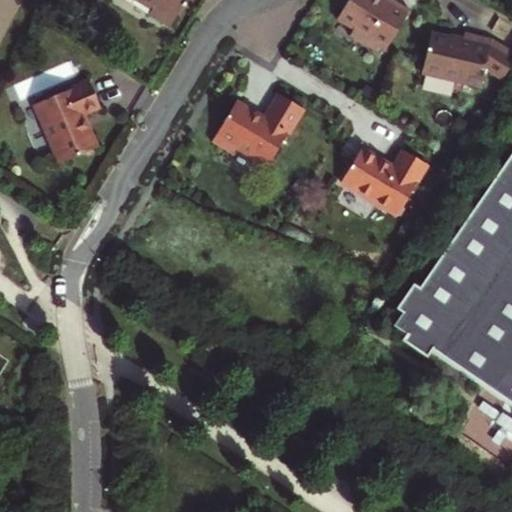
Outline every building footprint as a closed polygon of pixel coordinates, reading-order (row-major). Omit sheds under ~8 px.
[(149,13),(171,27),(186,0),(137,0),(152,9),(149,13)] [(348,0),(337,19),(354,29),(350,36),(375,52),(377,48),(380,45),(386,49),(409,10),(392,0),(348,0)] [(502,80),(511,63),(511,51),(491,39),(465,33),(463,40),(431,32),(422,72),(481,87),(485,70),(502,80)] [(60,164),(98,148),(84,115),(100,108),(89,81),(34,105),(60,164)] [(289,134),(303,109),(278,95),(265,118),(237,102),(212,143),(232,155),(236,148),(267,167),(287,134),(289,134)] [(393,167),(361,148),(341,182),(396,216),(427,165),(403,151),(393,167)] [(511,153),(419,288),(413,284),(396,309),(402,314),(394,326),(406,334),(402,340),(427,357),(432,351),(511,407),(511,153)]
